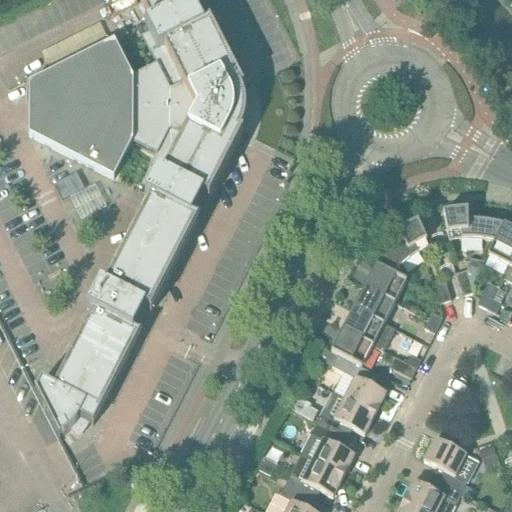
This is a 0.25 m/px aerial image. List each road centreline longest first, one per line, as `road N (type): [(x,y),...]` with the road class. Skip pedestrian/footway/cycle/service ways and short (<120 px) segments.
road 1 (tertiary): [(174,511),(324,227)]
road 2 (residential): [(368,511),(455,340),(480,334),(511,349)]
